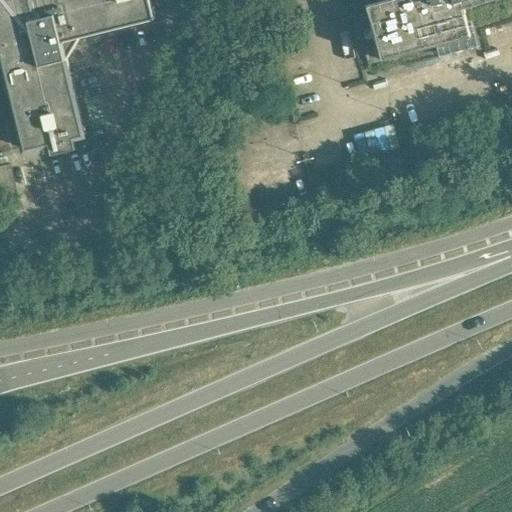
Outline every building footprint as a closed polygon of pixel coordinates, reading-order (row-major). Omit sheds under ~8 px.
[(0,0),(0,60),(23,151),(46,146),(45,144),(50,143),(53,153),(76,147),(74,137),(87,134),(67,59),(79,39),(157,20),(151,0),(0,0)] [(386,0),(369,5),(369,4),(366,4),(381,61),(383,60),(383,59),(424,48),(424,49),(427,48),(426,47),(447,42),(450,53),(476,46),(473,36),(470,36),(463,9),(476,5),(476,4),(492,0),(386,0)] [(374,45),(367,47),(363,48),(367,64),(378,61),(374,45)] [(465,71),(395,91),(405,126),(475,107),(465,71)] [(495,76),(482,79),(489,103),(501,99),(495,76)] [(388,105),(364,112),(370,135),(394,129),(388,105)]
